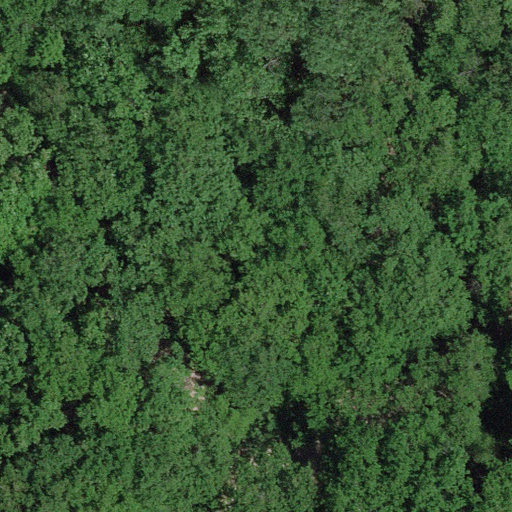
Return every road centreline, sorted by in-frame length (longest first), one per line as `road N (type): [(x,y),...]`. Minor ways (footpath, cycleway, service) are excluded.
road 1 (track): [(0,120),(263,495)]
road 2 (track): [(511,324),(240,511)]
